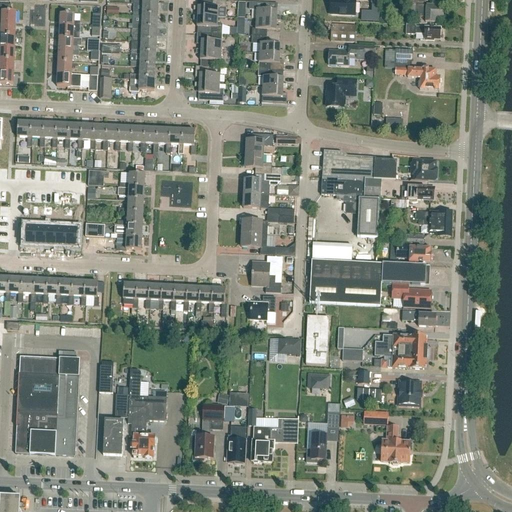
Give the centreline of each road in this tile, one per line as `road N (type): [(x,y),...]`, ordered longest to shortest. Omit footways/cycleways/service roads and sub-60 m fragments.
road 1 (tertiary): [(367,499),(0,480)]
road 2 (tertiary): [(479,481),(469,458),(464,390),(475,150)]
road 3 (residential): [(59,265),(210,269),(215,115)]
road 4 (residential): [(287,329),(296,321),(308,131)]
road 5 (residential): [(171,110),(0,103)]
road 6 (residential): [(475,150),(308,131)]
road 7 (tertiary): [(475,150),(482,0)]
road 8 (residential): [(299,129),(305,0)]
